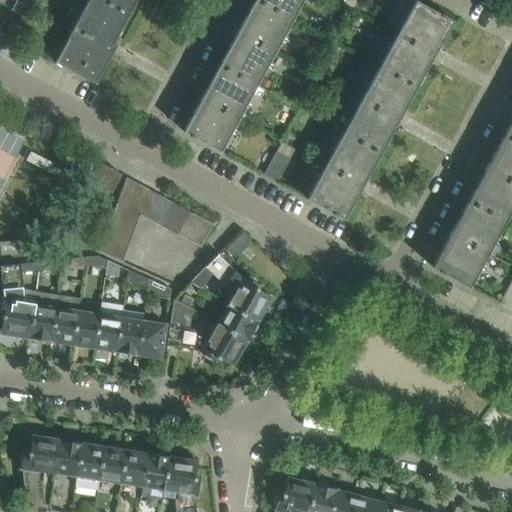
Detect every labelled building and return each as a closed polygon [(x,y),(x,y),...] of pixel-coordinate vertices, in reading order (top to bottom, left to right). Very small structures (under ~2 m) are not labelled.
[(94,83),(130,17),(99,0),(87,0),(54,61),(94,83)] [(99,0),(130,17),(139,0),(99,0)] [(256,85),(292,19),(258,0),(253,0),(219,65),(256,85)] [(302,0),(258,0),(292,19),(302,0)] [(416,0),(414,0),(379,66),(417,86),(453,20),(416,0)] [(14,39),(20,26),(11,21),(4,34),(14,39)] [(220,152),(256,85),(219,65),(183,132),(220,152)] [(380,153),(401,115),(417,86),(379,66),(343,132),(380,153)] [(344,219),(380,153),(343,132),(307,199),(344,219)] [(506,221),(511,208),(511,137),(504,133),(468,200),(506,221)] [(30,151),(26,160),(41,168),(47,171),(52,162),(30,151)] [(276,153),(263,175),(277,183),(289,160),(276,153)] [(110,192),(120,174),(95,160),(85,178),(110,192)] [(127,207),(137,184),(126,177),(117,201),(127,207)] [(139,212),(149,190),(137,184),(127,207),(139,212)] [(149,218),(161,196),(149,190),(139,212),(140,213),(149,218)] [(159,223),(171,202),(161,196),(149,218),(159,223)] [(470,287),(506,221),(468,200),(432,267),(470,287)] [(136,225),(140,213),(139,212),(127,207),(117,201),(112,214),(136,225)] [(170,230),(182,208),(171,202),(159,223),(170,230)] [(180,235),(192,213),(182,208),(170,230),(180,235)] [(191,241),(203,219),(192,213),(180,235),(191,241)] [(136,225),(112,214),(108,226),(131,237),(136,225)] [(213,224),(203,219),(191,241),(201,246),(213,224)] [(127,249),(131,237),(108,226),(103,238),(127,249)] [(123,261),(127,249),(103,238),(99,250),(123,261)] [(14,240),(0,241),(0,242),(1,253),(16,252),(14,240)] [(243,276),(242,277),(218,254),(218,253),(205,266),(212,273),(232,293),(227,302),(257,319),(260,315),(263,310),(262,309),(270,296),(256,288),(258,284),(255,282),(254,279),(248,276),(246,277),(243,276)] [(106,267),(107,259),(97,254),(86,256),(84,264),(106,267)] [(84,264),(86,256),(69,257),(69,266),(84,264)] [(55,268),(56,259),(40,261),(39,269),(55,268)] [(122,266),(107,259),(106,267),(120,274),(122,266)] [(39,269),(40,261),(24,263),(25,271),(39,269)] [(23,287),(20,263),(0,265),(3,296),(34,301),(36,290),(23,287)] [(201,269),(190,281),(199,286),(202,288),(212,273),(205,266),(201,269)] [(146,287),(148,278),(128,269),(125,284),(146,287)] [(171,288),(148,278),(146,287),(147,288),(146,294),(169,297),(171,288)] [(51,341),(58,294),(36,290),(34,301),(28,337),(28,339),(31,339),(31,340),(38,341),(41,340),(51,341)] [(72,344),(78,308),(66,306),(67,295),(58,294),(51,341),(61,342),(62,344),(67,345),(70,343),(72,344)] [(0,332),(28,337),(34,301),(3,296),(3,299),(1,299),(1,303),(0,303),(0,316),(2,317),(0,331),(0,332)] [(239,352),(246,341),(246,339),(216,322),(211,331),(189,327),(192,308),(174,297),(166,345),(201,351),(200,352),(203,354),(204,357),(209,360),(212,359),(216,361),(218,357),(231,365),(239,351),(239,352)] [(257,319),(227,302),(216,322),(246,339),(250,332),(253,331),(256,325),(256,323),(257,319)] [(93,347),(99,311),(78,308),(72,344),(82,345),(84,348),(89,349),(92,347),(93,347)] [(115,350),(120,315),(99,311),(93,347),(96,347),(98,350),(103,351),(107,349),(115,350)] [(136,354),(142,318),(120,315),(115,350),(115,351),(117,352),(119,354),(124,355),(127,353),(136,354)] [(159,357),(164,321),(142,318),(136,354),(138,355),(138,354),(147,356),(148,358),(154,358),(157,357),(159,357)] [(41,480),(43,469),(54,471),(59,440),(31,436),(28,451),(23,450),(22,454),(20,455),(18,461),(20,464),(20,468),(21,468),(25,511),(50,511),(50,510),(51,510),(50,504),(44,505),(41,480)] [(76,474),(81,444),(81,442),(72,441),(69,439),(64,438),(61,439),(59,439),(59,440),(54,471),(76,474)] [(97,489),(99,478),(103,447),(101,447),(98,444),(92,444),(89,445),(81,444),(76,474),(75,485),(97,489)] [(120,481),(125,450),(115,449),(112,447),(107,446),(104,447),(103,447),(99,478),(120,481)] [(142,484),(147,453),(145,453),(145,454),(136,452),(133,450),(128,449),(125,450),(120,481),(142,484)] [(164,487),(168,458),(168,456),(165,456),(163,454),(158,453),(154,454),(147,453),(142,484),(164,487)] [(196,462),(168,458),(164,487),(176,489),(177,511),(195,511),(194,494),(196,494),(197,490),(199,489),(200,483),(198,480),(199,476),(194,475),(196,462)] [(307,511),(315,483),(313,483),(313,484),(285,478),(281,493),(277,492),(276,496),(274,497),(273,502),(274,506),(274,509),(275,509),(275,511),(307,511)] [(329,511),(335,490),(336,488),(326,486),(324,484),(318,482),(316,483),(315,483),(307,511),(329,511)] [(352,511),(357,495),(355,495),(353,492),(348,491),(345,492),(335,490),(329,511),(352,511)] [(375,511),(378,501),(369,499),(367,496),(361,494),(358,496),(357,495),(352,511),(375,511)] [(375,511),(398,511),(399,507),(398,506),(396,503),(390,502),(387,503),(378,501),(375,511)] [(120,504),(119,511),(141,511),(141,502),(120,504)]
